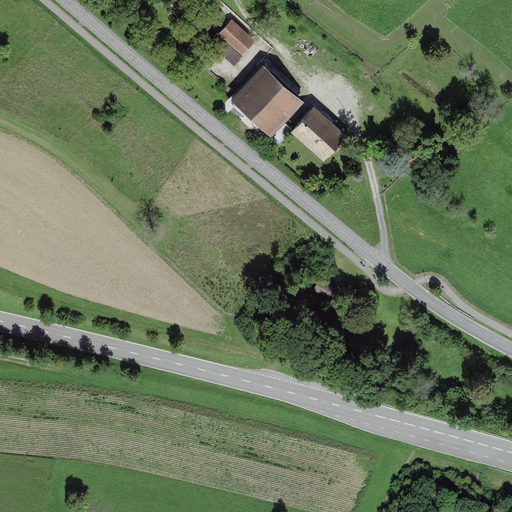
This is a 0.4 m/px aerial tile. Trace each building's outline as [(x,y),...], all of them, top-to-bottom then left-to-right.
[(256,40),(229,18),(207,46),(234,68),(256,40)] [(308,96),(272,64),(238,104),(273,135),(308,96)] [(347,131),(313,106),(293,133),(327,158),(347,131)] [(413,148),(401,158),(410,168),(421,157),(413,148)] [(335,287),(319,278),(312,289),(328,299),(335,287)] [(317,317),(304,311),(301,316),(314,322),(317,317)]
